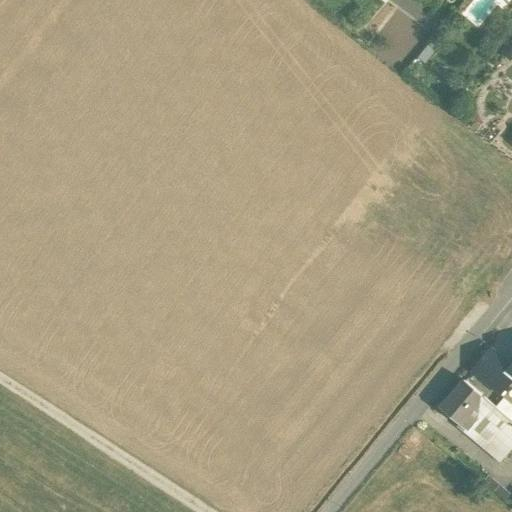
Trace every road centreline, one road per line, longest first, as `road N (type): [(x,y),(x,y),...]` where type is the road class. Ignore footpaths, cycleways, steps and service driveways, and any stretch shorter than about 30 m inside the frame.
road 1 (residential): [(511,290),(333,511)]
road 2 (track): [(0,364),(228,511)]
